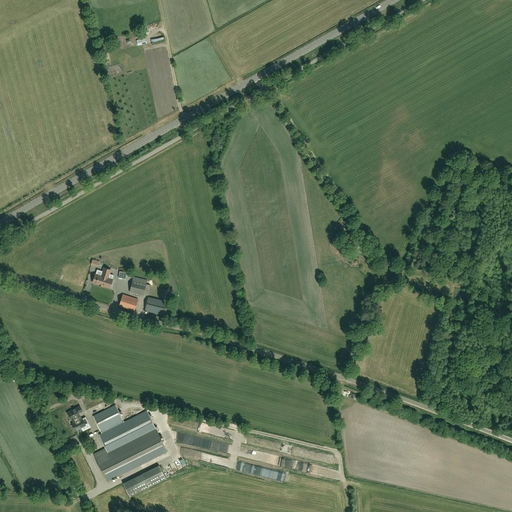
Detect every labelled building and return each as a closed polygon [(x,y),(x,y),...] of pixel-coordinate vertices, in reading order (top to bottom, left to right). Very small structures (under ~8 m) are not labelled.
[(352,232),(344,238),(354,249),(361,242),(352,232)] [(337,243),(333,246),(337,252),(338,251),(344,258),(350,253),(344,246),(342,248),(337,243)] [(369,255),(379,268),(381,266),(384,271),(388,268),(379,256),(377,257),(373,251),(369,255)] [(100,285),(102,286),(102,285),(110,288),(113,279),(108,278),(111,270),(104,268),(102,276),(95,274),(93,282),(100,285)] [(127,272),(120,271),(119,278),(126,279),(127,272)] [(133,280),(130,292),(143,295),(144,294),(148,295),(150,285),(146,284),(147,280),(134,277),(133,280)] [(100,288),(96,301),(112,305),(113,300),(115,292),(100,288)] [(134,310),(138,300),(123,295),(119,306),(134,310)] [(168,302),(148,297),(145,310),(165,315),(168,302)] [(58,312),(59,305),(50,303),(49,310),(58,312)] [(74,423),(82,419),(79,413),(83,411),(80,406),(68,413),(71,420),(72,419),(74,423)] [(167,452),(166,449),(147,411),(124,423),(116,406),(94,417),(101,431),(102,434),(99,435),(106,448),(94,454),(106,479),(107,481),(167,452)] [(88,421),(86,417),(82,419),(74,423),(72,424),(76,431),(86,426),(85,423),(88,421)] [(124,484),(127,490),(161,474),(158,468),(143,475),(142,474),(139,475),(140,477),(124,484)] [(163,475),(126,490),(129,497),(166,482),(163,475)]
